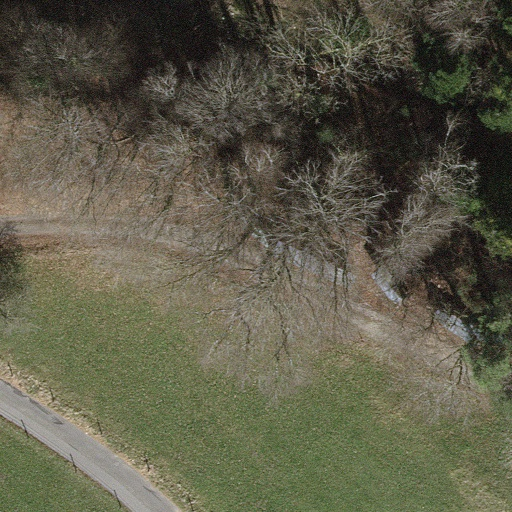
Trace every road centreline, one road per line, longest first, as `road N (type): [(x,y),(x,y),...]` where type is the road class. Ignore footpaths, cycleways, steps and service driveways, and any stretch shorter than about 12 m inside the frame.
road 1 (track): [(0,224),(124,222),(242,266),(455,383),(511,396)]
road 2 (residential): [(0,392),(158,511)]
